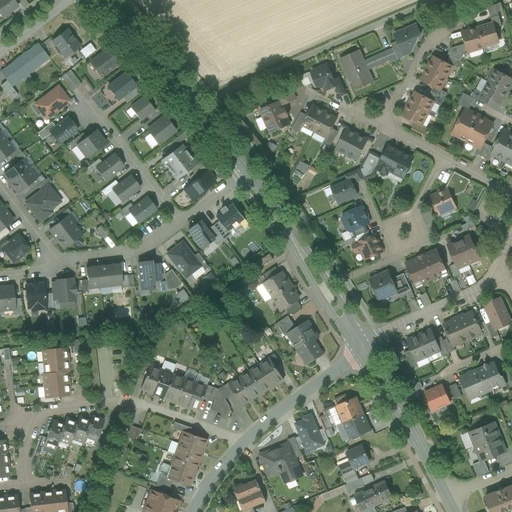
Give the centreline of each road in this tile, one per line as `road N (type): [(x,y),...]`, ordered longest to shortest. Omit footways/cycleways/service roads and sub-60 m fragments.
road 1 (track): [(437,0),(214,99)]
road 2 (residential): [(22,427),(44,412),(122,402),(243,446)]
road 3 (tertiary): [(250,175),(102,0)]
road 4 (tertiary): [(367,346),(250,175)]
road 5 (tertiary): [(451,497),(367,346)]
road 6 (residential): [(243,446),(367,346)]
road 7 (residential): [(499,270),(485,287),(367,346)]
road 8 (residential): [(384,125),(431,35),(474,19)]
road 9 (residential): [(176,222),(86,109)]
road 10 (residential): [(176,222),(135,249),(55,265)]
